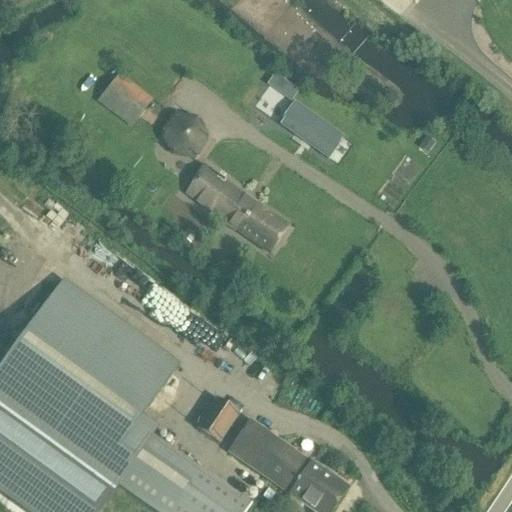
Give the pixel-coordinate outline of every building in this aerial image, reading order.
[(156,101),(108,67),(89,92),(137,127),(156,101)] [(276,76),(268,88),(292,105),(293,103),(300,93),(276,76)] [(296,104),(279,127),(328,163),(345,139),(296,104)] [(269,256),(288,230),(203,168),(185,195),(269,256)] [(0,490),(29,511),(99,511),(110,497),(118,487),(152,439),(135,427),(176,370),(60,287),(0,369),(0,490)] [(219,447),(238,418),(214,402),(195,431),(219,447)] [(309,511),(333,511),(348,491),(250,423),(228,455),(309,511)] [(248,511),(251,509),(154,438),(118,486),(154,511),(248,511)]
